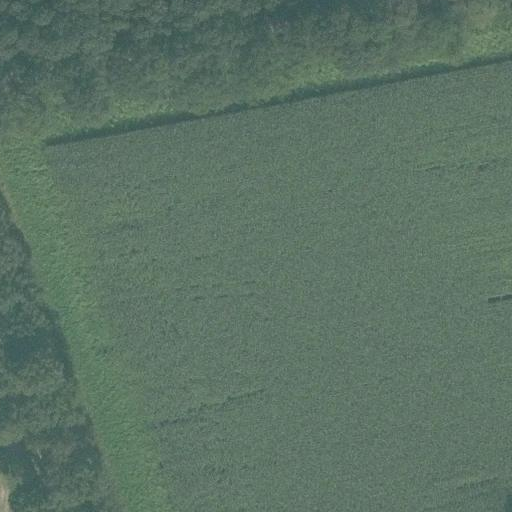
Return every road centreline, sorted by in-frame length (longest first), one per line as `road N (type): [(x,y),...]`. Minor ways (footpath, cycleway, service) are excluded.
road 1 (track): [(459,0),(0,88)]
road 2 (tertiary): [(69,511),(0,326)]
